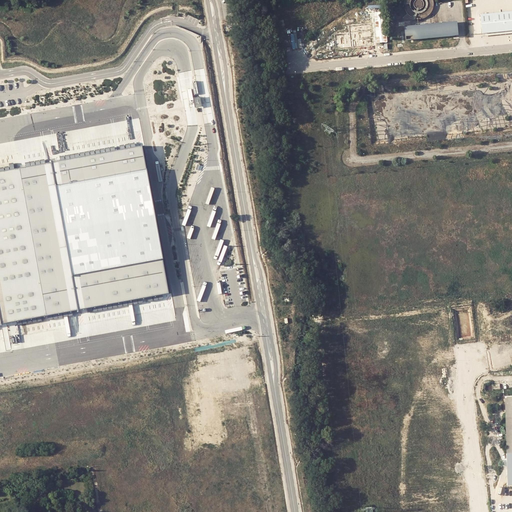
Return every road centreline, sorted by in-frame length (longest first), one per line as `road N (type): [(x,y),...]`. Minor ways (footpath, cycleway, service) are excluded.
road 1 (unclassified): [(298,67),(511,48)]
road 2 (tertiary): [(226,101),(251,250)]
road 3 (tertiary): [(276,398),(251,250)]
road 4 (tertiary): [(251,250),(276,398)]
